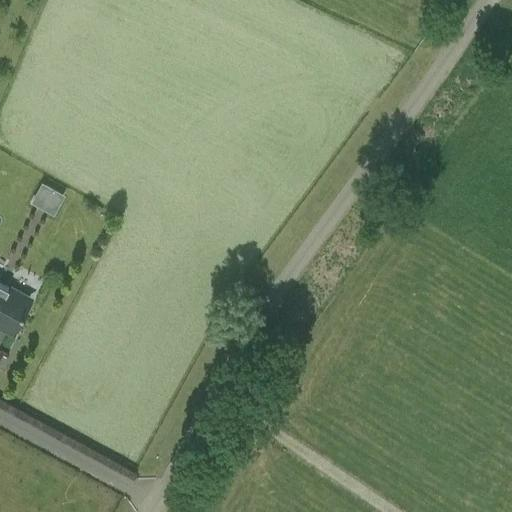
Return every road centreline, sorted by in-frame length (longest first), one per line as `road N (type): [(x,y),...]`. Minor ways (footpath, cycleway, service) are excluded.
road 1 (unclassified): [(152,511),(285,275),(488,0)]
road 2 (unknown): [(161,496),(0,401)]
